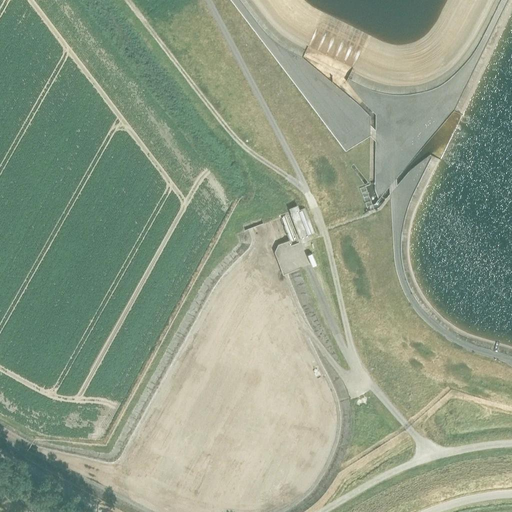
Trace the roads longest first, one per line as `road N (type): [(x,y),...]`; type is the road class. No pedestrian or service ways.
road 1 (unclassified): [(511,443),(417,461),(323,511)]
road 2 (unclassified): [(107,511),(0,452)]
